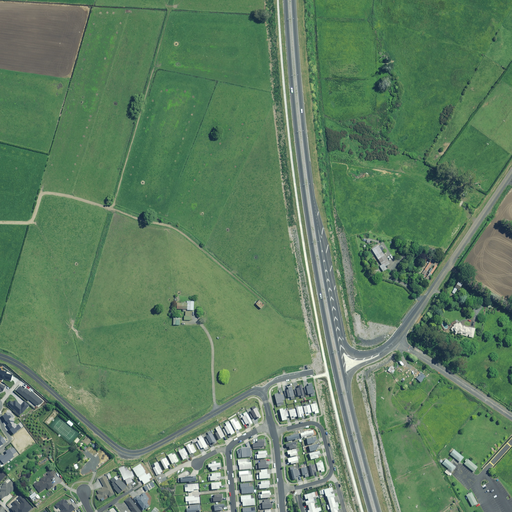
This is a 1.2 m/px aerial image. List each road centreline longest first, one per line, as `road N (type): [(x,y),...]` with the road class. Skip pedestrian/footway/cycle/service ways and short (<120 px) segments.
road 1 (secondary): [(370,511),(310,235),(285,0)]
road 2 (tertiary): [(0,356),(130,453),(260,391)]
road 3 (secondary): [(293,0),(315,218)]
road 4 (tertiary): [(397,340),(511,172)]
road 5 (secondary): [(315,218),(345,346),(358,355),(385,351)]
road 6 (secondary): [(315,218),(346,384)]
road 7 (tertiary): [(511,417),(397,340)]
road 8 (secondary): [(346,384),(378,511)]
